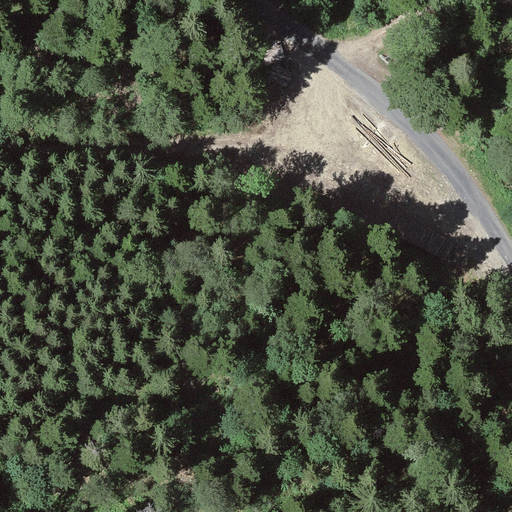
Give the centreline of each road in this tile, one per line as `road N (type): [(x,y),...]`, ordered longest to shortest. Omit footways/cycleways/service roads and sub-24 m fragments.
road 1 (unclassified): [(511,260),(439,149),(254,0)]
road 2 (track): [(0,145),(168,147),(242,133),(284,119),(346,72)]
road 3 (track): [(443,0),(427,4),(346,72)]
